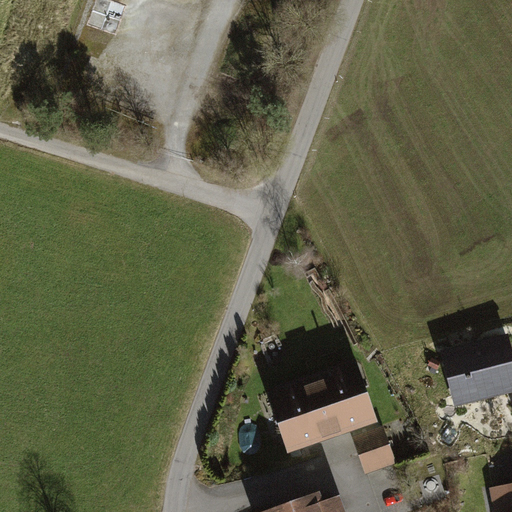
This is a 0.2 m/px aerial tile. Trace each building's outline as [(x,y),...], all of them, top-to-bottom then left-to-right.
[(511,381),(511,353),(510,344),(443,361),(453,397),(511,381)] [(297,392),(273,400),(289,447),(372,419),(356,372),(333,380),(331,374),(295,387),(297,392)] [(382,429),(356,438),(367,472),(393,462),(382,429)] [(511,511),(511,485),(494,489),(498,511),(511,511)] [(314,498),(274,511),(343,511),(338,498),(317,505),(314,498)]
